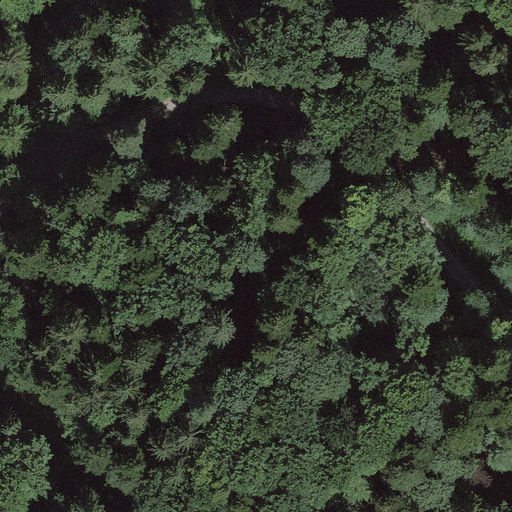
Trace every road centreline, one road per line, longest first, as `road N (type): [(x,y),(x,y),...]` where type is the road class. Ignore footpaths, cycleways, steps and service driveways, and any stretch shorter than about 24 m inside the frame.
road 1 (track): [(57,162),(151,114),(218,94),(270,96),(324,120),(355,147),(467,279),(511,319)]
road 2 (track): [(86,0),(71,5),(27,92),(57,162)]
